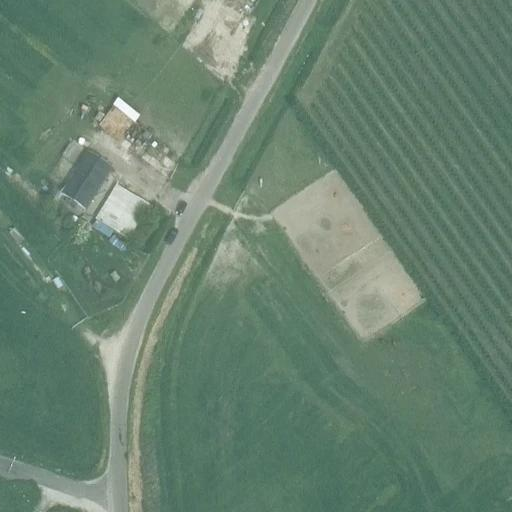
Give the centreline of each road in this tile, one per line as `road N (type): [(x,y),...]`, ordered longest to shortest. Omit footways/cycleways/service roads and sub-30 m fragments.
road 1 (unclassified): [(113,511),(126,396),(152,311),(312,0)]
road 2 (track): [(126,396),(0,223)]
